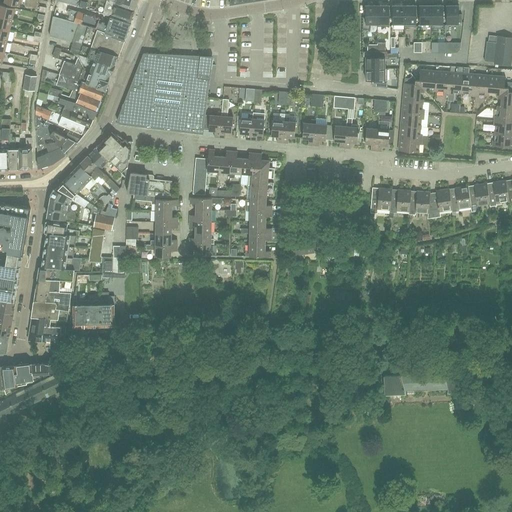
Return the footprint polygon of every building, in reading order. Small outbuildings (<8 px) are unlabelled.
[(56,0),(53,16),(54,16),(65,20),(68,21),(70,14),(72,5),(69,4),(58,1),(56,0)] [(131,21),(135,10),(123,5),(123,4),(110,0),(56,0),(58,1),(69,4),(72,5),(108,15),(111,13),(131,21)] [(110,0),(123,4),(123,5),(135,10),(138,0),(110,0)] [(0,16),(12,19),(15,8),(0,4),(0,16)] [(377,24),(377,27),(377,5),(366,5),(366,17),(362,17),(362,30),(370,30),(370,24),(377,24)] [(389,5),(377,5),(377,27),(389,27),(389,5)] [(404,27),(404,5),(393,5),(393,24),(404,24),(404,27)] [(416,5),(404,5),(404,27),(416,27),(416,5)] [(420,24),(431,24),(431,5),(420,5),(420,24)] [(443,5),(431,5),(431,24),(443,24),(443,5)] [(459,23),(460,23),(462,23),(462,14),(459,14),(459,5),(447,5),(447,24),(459,24),(459,23)] [(77,11),(74,22),(78,23),(112,34),(111,36),(124,40),(130,23),(110,17),(108,23),(99,20),(100,18),(77,11)] [(0,28),(10,30),(12,19),(0,16),(0,28)] [(117,55),(117,54),(118,55),(124,40),(124,41),(124,40),(111,36),(112,34),(78,23),(74,22),(68,21),(65,20),(54,16),(53,16),(49,36),(73,42),(82,44),(117,55)] [(0,39),(7,42),(10,30),(0,28),(0,39)] [(497,43),(488,42),(487,41),(484,61),(494,63),(494,64),(511,66),(511,57),(511,37),(498,36),(497,43)] [(73,42),(72,47),(70,52),(79,54),(115,65),(118,56),(117,55),(82,44),(73,42)] [(53,57),(58,59),(62,49),(56,47),(53,57)] [(366,69),(387,69),(385,69),(385,57),(381,57),(381,52),(377,52),(367,52),(362,52),(362,58),(366,58),(366,69)] [(144,53),(119,116),(117,121),(119,124),(203,134),(208,96),(211,69),(209,69),(210,56),(201,56),(144,53)] [(75,64),(111,76),(115,65),(79,54),(75,64)] [(106,89),(111,76),(75,64),(65,61),(60,75),(68,77),(106,89)] [(448,91),(461,93),(463,67),(457,67),(457,73),(450,72),(448,91)] [(461,93),(473,94),(475,74),(469,74),(469,68),(463,67),(461,93)] [(387,69),(366,69),(366,81),(372,81),(372,86),(387,88),(387,69)] [(433,90),(435,90),(437,71),(420,70),(419,80),(415,80),(423,89),(426,90),(426,86),(433,86),(433,90)] [(435,90),(448,91),(450,72),(437,71),(435,90)] [(13,73),(3,72),(2,81),(12,82),(13,73)] [(473,94),(486,95),(488,75),(475,74),(473,94)] [(25,75),(25,76),(23,89),(35,91),(37,76),(25,75)] [(79,92),(101,100),(106,89),(68,77),(60,75),(56,85),(67,89),(79,92)] [(495,96),(498,96),(509,87),(511,84),(511,82),(505,82),(506,77),(488,75),(486,95),(488,95),(488,91),(496,92),(495,96)] [(404,83),(403,100),(423,101),(424,99),(419,98),(420,91),(423,91),(423,89),(415,80),(414,84),(404,83)] [(498,96),(498,98),(502,98),(501,105),(497,105),(497,107),(511,108),(511,91),(508,91),(509,87),(498,96)] [(79,92),(67,89),(66,93),(50,88),(48,94),(54,96),(76,102),(97,111),(101,100),(79,92)] [(238,96),(240,89),(233,88),(231,94),(238,96)] [(254,102),(261,102),(262,90),(254,89),(254,102)] [(286,92),(285,104),(292,105),(294,93),(286,92)] [(317,94),(316,107),(323,107),(324,95),(317,94)] [(94,119),(97,112),(97,111),(76,102),(54,96),(53,101),(59,102),(66,105),(64,107),(72,110),(82,114),(94,119)] [(334,108),(348,109),(348,97),(335,96),(334,108)] [(228,116),(229,100),(223,99),(222,116),(221,116),(220,137),(225,138),(226,131),(232,132),(233,117),(228,116)] [(422,114),(423,101),(403,100),(402,112),(422,114)] [(49,110),(37,105),(36,113),(36,114),(49,120),(59,123),(84,135),(90,127),(74,120),(61,115),(49,110)] [(72,110),(64,107),(58,105),(55,110),(50,108),(49,110),(61,115),(74,120),(90,127),(94,119),(82,114),(72,110)] [(511,108),(497,107),(496,120),(511,121),(511,108)] [(214,137),(220,137),(221,116),(221,112),(217,111),(217,115),(209,115),(208,130),(214,131),(214,137)] [(277,136),(277,142),(282,142),(284,113),(272,112),(271,135),(277,136)] [(402,112),(401,125),(421,127),(422,114),(402,112)] [(245,139),(251,140),(252,118),(253,114),(249,113),(248,118),(241,117),(240,133),(246,133),(245,139)] [(251,140),(257,140),(257,134),(263,135),(264,119),(264,117),(258,117),(258,113),(253,113),(253,114),(252,118),(251,140)] [(284,113),(282,142),(288,143),(288,136),(294,137),(295,122),(288,121),(289,113),(284,113)] [(68,137),(78,143),(84,135),(59,123),(49,120),(36,114),(36,121),(51,129),(68,137)] [(352,118),(347,117),(346,126),(345,147),(350,148),(351,142),(357,142),(358,132),(359,132),(359,131),(358,131),(358,127),(357,127),(357,124),(351,124),(352,118)] [(308,144),(314,145),(315,123),(315,119),(311,119),(310,123),(303,122),(302,138),(308,138),(308,144)] [(511,121),(496,120),(495,133),(511,134),(511,121)] [(36,121),(37,131),(39,168),(53,163),(65,155),(76,144),(75,143),(76,142),(78,143),(68,137),(51,129),(36,121)] [(314,145),(319,145),(319,139),(325,140),(327,124),(315,123),(314,145)] [(345,147),(346,126),(335,125),(333,140),(339,141),(339,147),(345,147)] [(401,125),(400,137),(420,139),(421,127),(401,125)] [(1,126),(1,129),(0,141),(0,143),(0,169),(10,169),(10,150),(10,134),(10,126),(1,126)] [(370,150),(376,150),(378,129),(366,128),(365,143),(371,144),(370,150)] [(441,137),(442,129),(431,128),(430,136),(441,137)] [(376,150),(382,151),(383,145),(388,145),(390,130),(378,129),(376,150)] [(511,134),(495,133),(494,146),(511,147),(511,134)] [(19,148),(19,143),(16,143),(16,137),(13,136),(13,134),(10,134),(10,150),(10,169),(19,169),(19,149),(19,148)] [(100,144),(96,148),(109,160),(122,173),(128,167),(133,141),(129,141),(128,142),(126,140),(124,140),(121,137),(115,134),(112,137),(111,136),(102,146),(100,144)] [(419,153),(420,139),(400,137),(399,151),(419,153)] [(19,148),(19,149),(19,169),(33,169),(33,168),(32,138),(26,138),(26,148),(19,148)] [(88,156),(100,169),(109,160),(96,148),(88,156)] [(207,171),(219,172),(220,156),(214,156),(215,150),(209,150),(208,159),(207,165),(207,171)] [(230,173),(232,151),(226,151),(225,157),(220,156),(219,172),(230,173)] [(234,173),(241,174),(243,158),(237,158),(237,152),(232,151),(230,173),(229,177),(234,178),(234,173)] [(249,159),(243,158),(241,174),(253,175),(255,153),(249,153),(249,159)] [(253,175),(250,199),(266,200),(266,193),(272,193),(273,183),(267,182),(268,178),(274,179),(274,169),(269,168),(269,161),(261,160),(262,154),(255,153),(253,175)] [(88,156),(80,164),(94,179),(97,182),(101,178),(113,190),(116,193),(120,189),(100,169),(88,156)] [(94,179),(80,164),(72,172),(91,192),(106,205),(107,203),(113,197),(109,194),(101,186),(97,182),(94,179)] [(91,192),(72,172),(64,180),(77,193),(102,209),(101,211),(103,213),(102,216),(114,218),(115,219),(117,209),(112,207),(113,205),(107,203),(106,205),(91,192)] [(138,173),(131,172),(128,193),(135,194),(148,195),(160,197),(170,198),(171,193),(167,192),(168,181),(172,182),(172,181),(147,178),(147,174),(138,173)] [(77,193),(64,180),(55,189),(80,204),(91,210),(90,214),(96,215),(94,226),(112,230),(114,218),(102,216),(103,213),(101,211),(102,209),(77,193)] [(494,192),(488,193),(490,204),(490,206),(497,205),(497,203),(509,201),(507,190),(505,180),(492,182),(494,192)] [(475,195),(469,196),(470,207),(471,212),(478,211),(478,206),(490,204),(488,193),(486,183),(473,185),(475,195)] [(456,198),(451,199),(450,199),(452,210),(451,210),(452,213),(459,211),(459,209),(470,207),(469,196),(467,186),(454,188),(456,198)] [(377,209),(389,210),(390,199),(391,189),(378,188),(377,198),(371,198),(370,213),(377,214),(377,209)] [(51,197),(47,217),(65,220),(77,223),(80,204),(55,189),(51,197)] [(390,199),(389,210),(389,212),(396,213),(396,210),(408,211),(409,211),(410,201),(411,191),(397,189),(396,200),(390,199)] [(428,213),(427,219),(441,217),(440,211),(451,210),(452,210),(450,199),(451,199),(449,189),(436,191),(438,201),(429,202),(428,213)] [(415,212),(428,213),(429,202),(430,192),(417,191),(416,201),(410,201),(409,211),(408,211),(408,214),(415,215),(415,212)] [(160,197),(148,195),(135,194),(134,200),(152,202),(152,205),(156,205),(156,210),(172,211),(172,205),(178,205),(178,200),(160,199),(160,197)] [(190,198),(190,203),(196,204),(196,209),(212,209),(212,203),(222,203),(222,198),(190,198)] [(250,210),(271,211),(271,206),(265,205),(266,200),(250,199),(250,210)] [(0,276),(18,279),(20,267),(19,267),(21,255),(23,255),(31,209),(30,208),(0,202),(0,241),(1,241),(1,242),(4,243),(3,249),(8,250),(7,253),(8,253),(7,258),(0,257),(0,276)] [(190,215),(190,221),(211,221),(212,209),(196,209),(196,215),(190,215)] [(156,210),(156,222),(177,222),(178,217),(172,217),(172,211),(156,210)] [(250,210),(250,222),(265,222),(265,217),(271,217),(271,211),(250,210)] [(45,233),(77,235),(79,236),(79,235),(80,231),(67,229),(68,225),(47,221),(45,233)] [(196,227),(196,232),(211,232),(211,221),(190,221),(190,226),(196,227)] [(156,222),(156,233),(171,234),(171,228),(177,229),(177,222),(156,222)] [(241,228),(241,233),(249,233),(250,233),(271,234),(271,228),(265,228),(265,222),(250,222),(250,228),(241,228)] [(211,232),(196,232),(195,238),(190,238),(190,243),(211,244),(214,244),(214,239),(211,239),(211,232)] [(77,235),(45,233),(47,234),(45,244),(75,247),(77,235)] [(151,240),(151,245),(177,245),(177,240),(171,240),(171,234),(156,233),(156,241),(151,240)] [(250,233),(249,244),(265,245),(265,239),(271,239),(271,234),(250,233)] [(91,243),(103,242),(104,235),(92,236),(91,243)] [(328,251),(328,247),(328,240),(317,241),(312,241),(292,244),(293,255),(318,251),(328,251)] [(91,243),(90,251),(102,249),(103,242),(91,243)] [(195,249),(195,255),(211,255),(211,248),(211,244),(190,243),(189,249),(195,249)] [(342,249),(345,249),(344,255),(354,256),(354,244),(342,243),(342,249)] [(75,247),(45,244),(43,255),(73,258),(75,247)] [(246,256),(270,256),(271,250),(265,250),(265,245),(249,244),(249,251),(246,251),(246,256)] [(156,250),(155,257),(171,257),(171,251),(177,251),(177,245),(151,245),(146,245),(146,250),(156,250)] [(102,249),(90,251),(89,261),(102,263),(103,257),(101,257),(102,249)] [(73,258),(43,255),(43,256),(44,256),(42,267),(72,269),(73,258)] [(113,257),(103,257),(102,273),(112,273),(113,257)] [(72,269),(42,267),(40,267),(38,278),(73,280),(75,270),(72,269)] [(0,287),(16,290),(18,279),(0,276),(0,287)] [(73,280),(38,278),(35,301),(53,302),(57,303),(57,304),(69,305),(70,301),(71,291),(73,280),(73,281),(73,280)] [(14,301),(16,290),(0,287),(0,299),(15,302),(16,302),(14,301)] [(303,307),(310,308),(311,294),(305,294),(303,307)] [(102,326),(114,326),(115,326),(114,296),(109,296),(109,300),(101,301),(102,326)] [(0,311),(13,313),(15,302),(0,299),(0,311)] [(53,302),(35,301),(32,318),(41,319),(41,318),(57,319),(57,318),(67,320),(69,305),(57,304),(57,303),(53,302)] [(87,301),(73,301),(74,327),(88,326),(87,301)] [(88,326),(102,326),(101,301),(87,301),(88,326)] [(13,313),(0,311),(0,321),(1,322),(12,323),(13,313)] [(56,327),(56,326),(57,319),(41,318),(41,319),(32,318),(29,340),(43,342),(44,325),(56,327)] [(0,335),(10,336),(12,323),(1,322),(0,321),(0,335)] [(64,343),(64,339),(66,327),(56,326),(56,327),(44,325),(43,342),(64,343)] [(7,350),(10,336),(0,335),(0,352),(5,353),(7,350)] [(55,363),(43,364),(44,375),(57,369),(55,363)] [(15,366),(18,387),(27,385),(26,382),(28,381),(28,382),(33,381),(33,380),(34,380),(32,364),(15,366)] [(43,364),(32,364),(34,380),(45,375),(44,375),(43,364)] [(1,367),(4,389),(7,395),(18,390),(17,387),(18,387),(15,366),(1,367)] [(66,387),(59,373),(49,378),(56,392),(66,387)] [(448,392),(469,392),(468,373),(384,376),(385,395),(405,394),(405,390),(448,389),(448,392)] [(56,392),(49,378),(41,382),(48,396),(56,392)] [(48,396),(41,382),(32,386),(40,400),(48,396)] [(40,400),(32,386),(24,390),(31,404),(40,400)] [(31,404),(24,390),(16,394),(23,408),(31,404)] [(23,408),(16,394),(7,398),(14,412),(23,408)] [(14,412),(7,398),(0,401),(0,403),(6,416),(14,412)]
